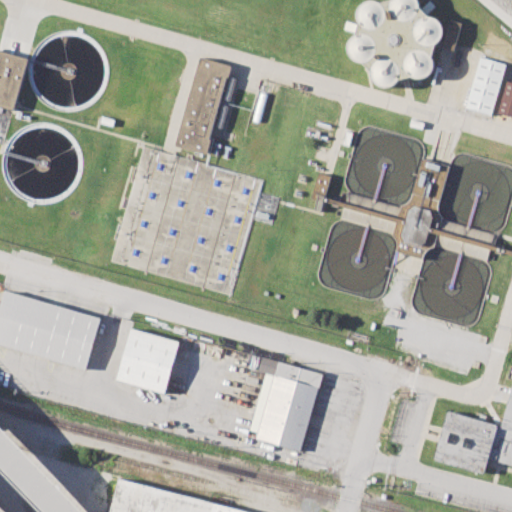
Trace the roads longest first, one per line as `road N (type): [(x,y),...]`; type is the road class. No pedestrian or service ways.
road 1 (residential): [(496,385),(475,396),(0,259)]
road 2 (residential): [(382,370),(345,511)]
